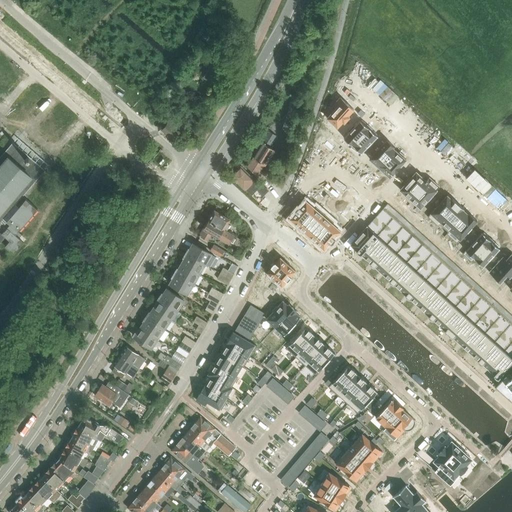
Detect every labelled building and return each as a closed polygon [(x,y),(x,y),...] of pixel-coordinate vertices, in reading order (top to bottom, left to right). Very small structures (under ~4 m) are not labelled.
[(213,82),(226,61),(216,55),(204,76),(213,82)] [(336,108),(327,118),(337,127),(343,121),(344,123),(350,117),(348,115),(354,109),(340,97),(333,105),(336,108)] [(292,102),(283,128),(291,131),(300,107),(301,105),(292,102)] [(164,126),(161,129),(163,131),(165,133),(165,134),(171,139),(171,138),(174,140),(176,138),(175,137),(179,132),(176,129),(179,125),(170,119),(169,121),(165,127),(164,126)] [(350,131),(344,138),(353,146),(369,128),(365,124),(366,124),(362,120),(361,121),(360,120),(354,126),(353,125),(348,130),(350,131)] [(369,128),(353,146),(361,154),(367,147),(368,148),(373,143),(372,142),(378,136),(377,135),(377,134),(373,130),(372,131),(369,128)] [(253,159),(247,168),(256,175),(260,171),(263,165),(265,166),(275,150),(269,147),(276,136),(270,133),(263,144),(259,152),(257,151),(254,156),(255,157),(254,159),(253,159)] [(387,140),(369,159),(380,168),(396,150),(393,148),(394,146),(387,140)] [(0,243),(5,237),(10,241),(5,246),(13,254),(24,242),(19,238),(22,235),(18,232),(38,209),(26,199),(18,208),(15,205),(45,170),(13,143),(0,157),(0,243)] [(396,150),(380,168),(390,178),(395,172),(395,173),(398,170),(401,166),(400,166),(406,160),(403,157),(404,155),(400,151),(399,153),(396,150)] [(135,184),(139,179),(142,176),(130,167),(124,174),(135,184)] [(236,172),(232,176),(232,177),(245,190),(251,195),(256,189),(261,184),(260,182),(256,179),(254,181),(240,167),(239,169),(238,168),(235,171),(236,172)] [(405,184),(400,190),(410,199),(426,181),(426,180),(424,179),(424,176),(421,174),(419,174),(416,172),(411,178),(410,177),(404,183),(405,184)] [(426,181),(410,199),(420,208),(428,200),(429,201),(433,196),(432,195),(439,187),(429,177),(427,180),(426,180),(426,181)] [(376,183),(380,187),(384,182),(380,178),(376,183)] [(261,184),(256,189),(261,195),(267,189),(261,184)] [(437,206),(428,217),(438,226),(440,224),(458,203),(452,198),(451,199),(447,195),(440,203),(439,202),(436,206),(437,206)] [(296,212),(290,219),(299,227),(315,209),(315,208),(306,201),(300,207),(299,208),(298,207),(296,210),(296,211),(295,211),(296,212)] [(458,203),(440,224),(448,232),(466,212),(463,209),(464,209),(458,203)] [(387,204),(384,208),(390,214),(394,210),(387,204)] [(315,209),(299,227),(300,228),(299,229),(303,232),(304,231),(307,234),(325,214),(316,207),(315,208),(315,209)] [(384,208),(367,226),(373,231),(377,235),(387,244),(397,253),(400,256),(407,262),(417,271),(426,280),(431,283),(436,288),(446,297),(456,306),(466,315),(475,324),(485,333),(495,341),(505,350),(511,356),(511,362),(507,368),(509,369),(511,371),(511,324),(511,323),(504,317),(498,311),(492,306),(485,300),(479,294),(473,288),(466,283),(460,277),(454,271),(447,265),(441,260),(435,254),(428,248),(422,242),(416,237),(409,231),(403,225),(396,219),(390,214),(384,208)] [(209,216),(208,218),(209,219),(208,221),(224,230),(227,232),(230,226),(227,224),(229,221),(230,220),(229,219),(214,210),(211,215),(209,216)] [(394,210),(390,214),(396,219),(400,215),(394,210)] [(448,232),(446,233),(457,243),(467,232),(468,233),(472,229),(471,228),(477,221),(470,214),(469,215),(466,212),(448,232)] [(325,214),(307,234),(311,237),(310,239),(314,242),(315,241),(316,242),(332,224),(334,222),(325,214)] [(400,215),(396,219),(403,225),(407,221),(400,215)] [(208,221),(199,236),(208,241),(212,233),(219,237),(218,238),(230,245),(231,242),(233,243),(236,239),(234,238),(234,237),(235,237),(224,230),(208,221)] [(407,221),(403,225),(409,231),(413,227),(407,221)] [(332,224),(316,242),(324,250),(331,243),(331,244),(332,243),(335,240),(335,239),(341,232),(332,224)] [(367,226),(351,244),(357,250),(356,250),(357,251),(360,254),(360,253),(361,254),(361,253),(377,235),(373,231),(367,226)] [(413,227),(409,231),(416,237),(419,232),(413,227)] [(419,232),(416,237),(422,242),(426,238),(419,232)] [(471,244),(462,254),(472,262),(475,258),(474,258),(491,240),(488,237),(487,237),(488,236),(484,232),(483,233),(482,232),(476,238),(475,237),(470,243),(471,244)] [(377,235),(361,253),(361,254),(365,257),(369,261),(370,262),(371,262),(387,244),(377,235)] [(426,238),(422,242),(428,248),(432,244),(426,238)] [(491,240),(474,258),(475,258),(483,266),(489,259),(490,261),(495,255),(494,254),(500,248),(498,247),(499,246),(495,242),(494,243),(494,242),(491,240)] [(188,249),(186,253),(205,264),(209,267),(215,257),(211,254),(193,244),(189,250),(188,249)] [(214,244),(210,250),(221,257),(221,256),(224,251),(214,244)] [(370,262),(371,263),(370,264),(373,266),(374,267),(375,266),(381,271),(397,253),(387,244),(371,262),(370,262)] [(432,244),(428,248),(435,254),(438,250),(432,244)] [(438,250),(435,254),(441,260),(445,255),(438,250)] [(185,258),(181,264),(199,274),(205,264),(186,253),(184,257),(185,258)] [(397,253),(381,271),(390,280),(407,262),(400,256),(397,253)] [(502,258),(489,272),(500,281),(506,274),(510,277),(511,275),(511,274),(511,253),(506,259),(503,257),(502,258)] [(445,255),(441,260),(447,265),(451,261),(446,257),(445,255)] [(268,273),(267,275),(272,280),(273,278),(275,280),(274,281),(279,286),(281,285),(282,286),(286,280),(287,281),(288,280),(288,281),(291,278),(291,277),(291,276),(295,271),(280,257),(276,262),(275,262),(274,263),(274,262),(271,265),(272,266),(271,266),(272,267),(267,272),(268,273)] [(451,261),(447,265),(454,271),(458,267),(451,261)] [(390,280),(389,280),(390,281),(393,284),(394,284),(400,289),(417,271),(407,262),(390,280)] [(177,269),(175,273),(194,284),(199,274),(181,264),(178,270),(177,269)] [(458,267),(454,271),(460,277),(464,273),(458,267)] [(223,268),(220,273),(231,279),(234,273),(223,268)] [(417,271),(400,289),(406,294),(405,294),(406,295),(406,296),(409,298),(410,299),(410,298),(426,280),(417,271)] [(173,278),(170,284),(188,294),(194,284),(175,273),(172,277),(173,278)] [(220,273),(217,279),(228,285),(231,279),(220,273)] [(464,273),(460,277),(466,283),(470,278),(464,273)] [(470,278),(466,283),(473,288),(477,284),(475,282),(470,278)] [(426,280),(410,298),(411,299),(415,303),(419,306),(420,306),(436,288),(431,283),(426,280)] [(477,284),(473,288),(479,294),(483,290),(477,284)] [(212,287),(209,293),(215,296),(220,299),(223,294),(218,291),(212,287)] [(419,306),(419,307),(423,311),(424,310),(429,315),(430,315),(446,297),(436,288),(420,306),(419,306)] [(162,294),(159,298),(177,310),(184,301),(167,289),(162,295),(162,294)] [(483,290),(479,294),(485,300),(489,296),(483,290)] [(210,301),(205,310),(212,314),(215,309),(217,305),(220,299),(215,296),(209,293),(206,298),(210,301)] [(489,296),(485,300),(492,306),(496,301),(495,300),(489,296)] [(429,315),(429,316),(429,317),(432,319),(433,320),(434,319),(439,324),(456,306),(446,297),(430,315),(429,315)] [(157,302),(153,308),(171,320),(177,310),(159,298),(156,302),(157,302)] [(273,311),(267,319),(275,327),(293,307),(292,307),(290,304),(289,304),(288,305),(283,301),(277,307),(276,306),(272,310),(273,311)] [(496,301),(492,306),(498,311),(502,307),(496,301)] [(251,304),(234,332),(248,340),(265,313),(251,304)] [(456,306),(439,324),(445,329),(444,330),(445,331),(448,333),(449,334),(466,315),(456,306)] [(293,307),(275,327),(284,335),(291,327),(292,328),(296,324),(295,323),(301,317),(296,312),(297,311),(296,310),(294,308),(293,307)] [(502,307),(498,311),(504,317),(508,313),(502,307)] [(149,313),(146,317),(164,329),(171,320),(153,308),(150,313),(149,313)] [(466,315),(449,334),(452,337),(453,337),(459,342),(475,324),(466,315)] [(197,316),(193,322),(199,325),(204,328),(207,323),(197,316)] [(144,321),(141,327),(158,339),(164,329),(146,317),(144,321)] [(475,324),(459,342),(463,346),(468,350),(469,351),(485,333),(475,324)] [(199,325),(195,330),(201,333),(204,328),(199,325)] [(305,326),(286,348),(296,357),(315,335),(313,333),(313,332),(309,328),(308,329),(305,326)] [(136,332),(133,336),(134,336),(151,348),(158,339),(141,327),(137,332),(136,332)] [(233,331),(227,342),(250,356),(257,346),(248,340),(234,332),(233,331)] [(468,350),(468,351),(472,355),(473,354),(478,359),(479,359),(495,341),(485,333),(469,351),(468,350)] [(315,335),(296,357),(305,365),(325,344),(322,341),(323,341),(318,337),(318,338),(315,335)] [(185,336),(182,341),(192,348),(196,342),(185,336)] [(182,341),(179,346),(189,353),(192,348),(182,341)] [(478,359),(478,360),(479,361),(478,361),(481,363),(482,364),(483,363),(488,368),(505,350),(495,341),(479,359),(478,359)] [(227,343),(221,352),(242,365),(242,366),(244,367),(250,356),(227,342),(226,343),(227,343)] [(325,344),(305,365),(315,374),(325,364),(325,365),(325,364),(326,365),(326,364),(325,364),(328,362),(328,361),(327,361),(335,353),(332,350),(332,349),(328,346),(327,346),(325,344)] [(126,346),(119,355),(138,368),(139,369),(139,368),(145,360),(138,355),(126,346)] [(511,356),(505,350),(488,368),(494,373),(493,374),(494,375),(497,378),(497,377),(498,378),(507,368),(511,362),(511,356)] [(221,352),(215,363),(236,375),(242,366),(242,365),(221,352)] [(113,368),(111,371),(122,378),(128,369),(135,374),(139,369),(138,368),(119,355),(113,365),(115,366),(113,368)] [(167,356),(164,361),(178,370),(179,368),(181,366),(182,365),(173,359),(167,355),(167,356)] [(162,360),(159,364),(165,368),(168,364),(162,360)] [(215,363),(208,374),(211,375),(232,387),(238,376),(236,375),(215,363)] [(338,376),(329,386),(338,395),(358,374),(355,371),(356,371),(352,367),(351,367),(348,365),(341,373),(340,372),(340,373),(338,375),(337,375),(338,376)] [(167,368),(160,378),(168,384),(175,374),(175,373),(173,372),(168,368),(167,368)] [(509,369),(495,385),(507,397),(511,400),(511,371),(509,369)] [(358,374),(338,395),(348,404),(367,382),(365,380),(365,379),(361,375),(361,376),(358,374)] [(211,375),(205,385),(226,398),(226,397),(232,387),(211,375)] [(273,378),(266,385),(288,404),(295,396),(273,378)] [(118,380),(115,385),(126,393),(129,387),(118,380)] [(367,382),(348,404),(358,413),(377,391),(374,388),(375,388),(371,384),(370,385),(367,382)] [(96,394),(95,396),(103,401),(103,404),(105,405),(108,405),(109,406),(112,401),(115,403),(120,407),(128,395),(111,383),(107,388),(102,385),(99,389),(97,389),(95,392),(96,394)] [(205,385),(196,400),(205,405),(208,401),(221,410),(228,398),(226,397),(226,398),(205,385)] [(381,410),(375,417),(386,426),(402,408),(403,407),(396,400),(395,402),(392,399),(385,407),(384,406),(381,410)] [(305,405),(298,413),(320,431),(327,423),(305,405)] [(402,408),(386,426),(386,427),(396,435),(402,428),(404,429),(405,430),(406,431),(407,431),(408,431),(408,430),(409,430),(410,430),(411,429),(412,429),(413,428),(413,427),(414,427),(414,426),(415,426),(415,425),(415,424),(415,423),(415,422),(415,421),(415,420),(405,411),(405,410),(405,411),(403,409),(402,408)] [(121,416),(117,422),(124,426),(127,421),(121,416)] [(200,416),(192,425),(206,437),(210,432),(216,438),(213,442),(228,455),(236,447),(200,416)] [(83,419),(78,427),(94,437),(99,439),(99,440),(101,441),(105,434),(114,441),(118,444),(120,441),(123,437),(108,426),(100,426),(99,425),(99,423),(96,421),(93,422),(86,418),(83,419)] [(192,425),(186,433),(205,450),(206,451),(210,446),(203,440),(206,437),(192,425)] [(74,434),(72,438),(88,447),(93,450),(99,439),(94,437),(78,427),(77,428),(75,429),(74,432),(74,434)] [(321,431),(280,480),(288,487),(329,438),(321,431)] [(478,464),(442,432),(417,458),(449,486),(478,464)] [(186,433),(179,441),(192,453),(195,450),(201,455),(205,450),(186,433)] [(353,443),(353,444),(372,460),(375,456),(376,458),(382,451),(362,433),(353,443)] [(67,443),(66,446),(66,448),(82,458),(88,447),(72,438),(70,442),(67,443)] [(179,441),(171,450),(192,467),(196,470),(198,472),(203,466),(197,460),(199,458),(198,458),(192,453),(179,441)] [(352,442),(344,451),(364,469),(365,468),(366,469),(365,468),(367,466),(367,467),(368,466),(367,466),(372,460),(371,460),(372,460),(353,444),(353,443),(352,442)] [(60,459),(74,471),(82,458),(66,448),(65,450),(63,450),(61,453),(62,455),(60,459)] [(344,451),(334,462),(355,479),(364,469),(344,451)] [(112,452),(108,458),(112,460),(113,461),(117,456),(116,455),(112,452)] [(101,455),(95,464),(96,465),(96,466),(103,470),(104,470),(110,460),(101,455)] [(171,457),(164,465),(178,477),(184,482),(187,478),(190,481),(194,476),(190,472),(171,456),(171,457)] [(52,468),(51,468),(65,481),(74,471),(60,459),(56,463),(54,463),(51,466),(52,468)] [(162,467),(157,473),(176,490),(180,486),(184,482),(178,477),(164,465),(163,465),(162,467)] [(96,466),(92,473),(98,478),(101,474),(103,471),(103,470),(96,466)] [(46,473),(43,477),(57,489),(65,481),(51,468),(51,469),(48,469),(46,471),(46,473)] [(304,470),(298,478),(304,483),(310,475),(304,470)] [(329,472),(321,483),(343,498),(344,497),(346,493),(345,492),(349,486),(329,472)] [(156,474),(149,482),(163,494),(168,497),(169,496),(174,489),(176,491),(176,490),(157,473),(156,474)] [(35,485),(35,486),(48,498),(53,493),(58,498),(62,494),(57,489),(43,477),(39,481),(37,480),(35,483),(35,485)] [(149,482),(142,490),(156,502),(163,494),(149,482)] [(321,483),(314,495),(334,508),(338,502),(340,503),(340,502),(343,499),(343,498),(321,483)] [(430,511),(431,511),(430,511),(423,503),(425,501),(426,501),(417,490),(416,491),(417,491),(414,493),(407,485),(406,484),(392,496),(393,497),(401,505),(395,511),(392,511),(430,511)] [(84,485),(78,492),(85,498),(92,491),(84,485)] [(228,485),(221,492),(244,511),(245,511),(247,510),(251,505),(228,485)] [(29,491),(26,494),(44,510),(46,508),(45,506),(43,504),(48,498),(35,486),(34,487),(32,486),(29,489),(29,491)] [(242,486),(238,492),(248,500),(249,499),(252,495),(242,486)] [(142,490),(135,498),(149,510),(151,511),(154,508),(157,510),(161,506),(156,502),(142,490)] [(19,502),(18,503),(28,511),(42,511),(44,510),(26,494),(23,498),(20,498),(18,500),(19,502)] [(68,500),(77,508),(78,507),(82,503),(80,502),(85,497),(80,494),(79,494),(76,498),(72,495),(68,500)] [(180,494),(177,497),(188,506),(191,503),(186,499),(180,494)] [(189,495),(186,499),(191,503),(197,508),(200,504),(189,495)] [(135,498),(128,507),(134,511),(150,511),(151,511),(149,510),(135,498)] [(28,511),(18,503),(10,511),(28,511)] [(235,511),(225,503),(218,511),(219,511),(235,511)] [(304,503),(299,511),(322,511),(320,511),(317,509),(304,503)]
